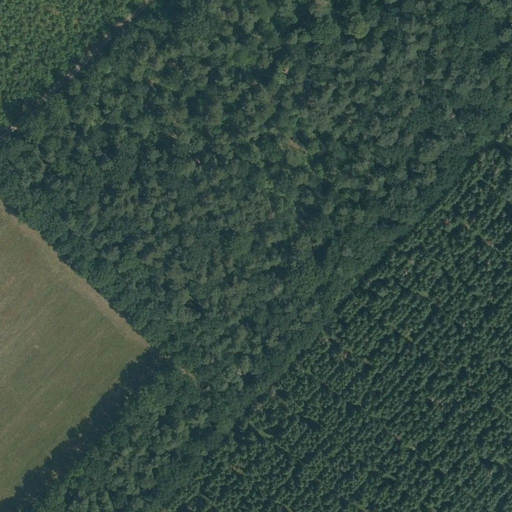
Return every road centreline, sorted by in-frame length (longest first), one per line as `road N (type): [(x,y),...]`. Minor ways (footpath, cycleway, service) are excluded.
road 1 (track): [(24,511),(161,364),(151,335),(97,283)]
road 2 (track): [(0,139),(145,0)]
road 3 (track): [(97,283),(0,185)]
